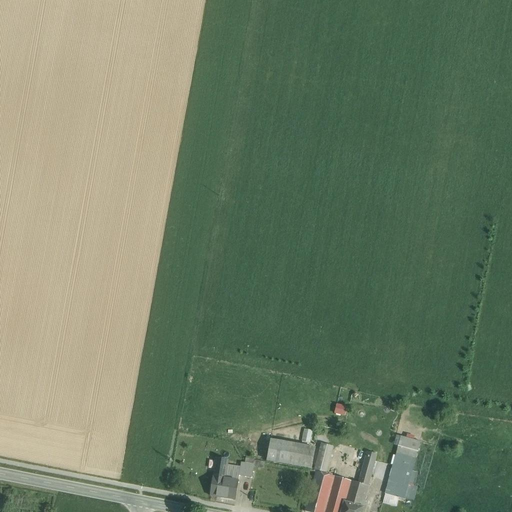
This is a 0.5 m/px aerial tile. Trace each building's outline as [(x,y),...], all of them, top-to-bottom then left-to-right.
[(303,438),(311,440),(313,431),(305,429),(303,438)] [(420,442),(400,437),(398,446),(410,449),(418,452),(420,442)] [(315,449),(271,441),(267,461),(311,469),(314,465),(312,465),(315,449)] [(333,450),(319,446),(314,465),(311,469),(311,471),(316,473),(305,511),(341,511),(344,503),(363,508),(369,486),(377,455),(367,452),(358,483),(326,475),(333,450)] [(410,449),(398,446),(391,474),(402,477),(406,463),(410,449)] [(418,452),(410,449),(406,463),(414,465),(418,452)] [(228,461),(216,459),(213,477),(210,496),(236,500),(239,481),(238,481),(239,476),(240,467),(227,465),(228,461)] [(254,465),(241,463),(240,467),(239,476),(252,478),(254,465)] [(402,477),(397,497),(405,499),(414,465),(406,463),(402,477)] [(402,477),(391,474),(385,494),(397,497),(402,477)] [(362,511),(363,508),(344,503),(341,511),(362,511)]
